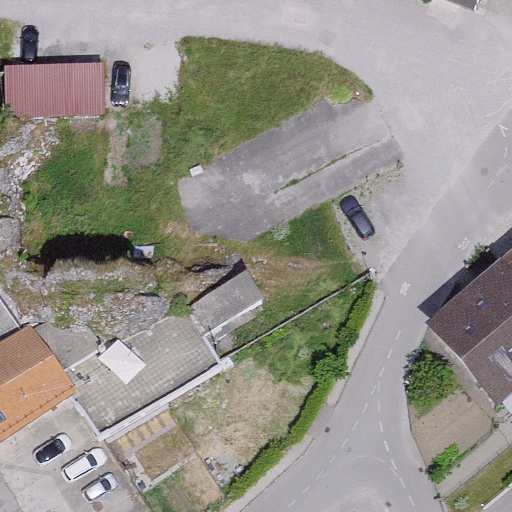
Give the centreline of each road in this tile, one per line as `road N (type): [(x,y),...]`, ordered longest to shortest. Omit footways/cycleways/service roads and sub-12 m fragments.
road 1 (residential): [(511,115),(300,23),(0,18)]
road 2 (residential): [(511,178),(412,320),(346,442)]
